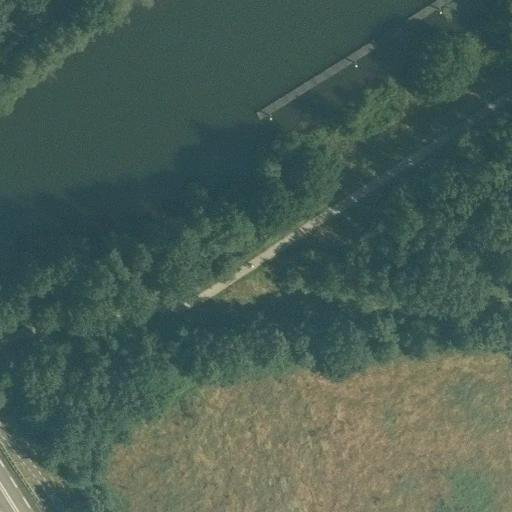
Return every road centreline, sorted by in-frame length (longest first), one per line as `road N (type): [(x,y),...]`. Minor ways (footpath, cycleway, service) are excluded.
road 1 (track): [(192,303),(511,294)]
road 2 (track): [(0,344),(48,324),(192,303)]
